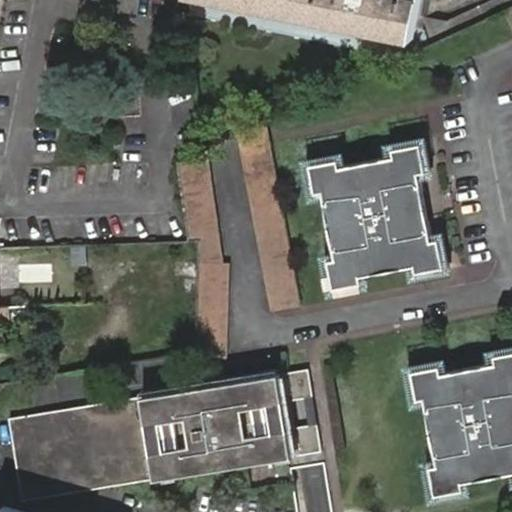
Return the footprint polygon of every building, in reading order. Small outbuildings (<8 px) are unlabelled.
[(233,0),(413,38),(420,0),(233,0)] [(270,136),(266,120),(238,133),(240,142),(241,146),(270,140),(270,136)] [(273,155),(270,140),(241,146),(244,161),(273,155)] [(422,191),(424,188),(421,173),(421,170),(428,169),(422,142),(395,147),(396,154),(393,154),(344,164),(341,164),(339,158),(312,163),(317,190),(324,189),(324,192),(329,216),(332,230),(336,254),(337,257),(330,258),(335,286),(363,280),(362,273),(365,273),(414,263),(417,263),(418,270),(446,265),(441,237),(434,238),(433,235),(430,220),(427,218),(424,216),(422,214),(422,213),(420,209),(419,206),(418,202),(419,198),(419,197),(420,194),(422,191)] [(178,160),(181,176),(210,171),(207,147),(201,150),(178,160)] [(273,155),(244,161),(246,176),(276,170),(273,155)] [(246,176),(249,191),(279,185),(276,170),(246,176)] [(182,187),(183,191),(213,187),(210,171),(181,176),(182,187)] [(249,191),(252,205),(282,200),(279,185),(249,191)] [(183,191),(185,207),(215,203),(213,187),(183,191)] [(427,204),(424,188),(422,191),(420,194),(419,197),(419,198),(418,202),(419,206),(420,209),(422,213),(422,214),(424,216),(427,218),(430,220),(427,204)] [(252,205),(255,220),(285,214),(282,200),(252,205)] [(185,207),(187,223),(217,218),(215,203),(185,207)] [(285,214),(255,220),(258,235),(287,229),(285,214)] [(190,239),(200,239),(219,236),(217,218),(187,223),(190,239)] [(287,229),(258,235),(261,250),(290,244),(287,229)] [(200,261),(223,261),(219,236),(200,239),(200,261)] [(290,244),(261,250),(263,264),(293,259),(290,244)] [(0,307),(9,307),(6,247),(0,247),(0,307)] [(296,273),(293,259),(263,264),(266,279),(296,273)] [(199,276),(199,277),(229,277),(229,262),(223,261),(200,261),(199,276)] [(299,288),(296,273),(266,279),(269,294),(299,288)] [(199,292),(229,293),(229,277),(199,277),(199,292)] [(302,303),(299,288),(269,294),(272,309),(302,303)] [(199,296),(199,307),(229,308),(229,293),(199,292),(199,296)] [(10,316),(9,307),(0,307),(1,316),(10,316)] [(1,316),(0,307),(0,320),(10,320),(10,316),(1,316)] [(199,307),(198,322),(228,323),(229,308),(199,307)] [(198,337),(228,338),(228,323),(198,322),(198,337)] [(197,350),(199,351),(227,356),(228,338),(198,337),(197,350)] [(511,350),(496,354),(498,360),(495,361),(446,370),(443,371),(442,364),(414,369),(419,397),(426,396),(427,399),(431,423),(434,437),(439,461),(439,464),(433,465),(438,493),(465,488),(464,481),(467,480),(511,471),(511,350)] [(280,372),(284,399),(304,396),(313,395),(308,367),(280,372)] [(280,372),(142,395),(156,477),(294,454),(289,426),(284,399),(280,372)] [(86,488),(156,477),(142,395),(72,406),(9,417),(23,499),(86,488)] [(313,395),(304,396),(309,423),(317,422),(313,395)] [(289,426),(294,454),(322,449),(317,422),(309,423),(289,426)]
